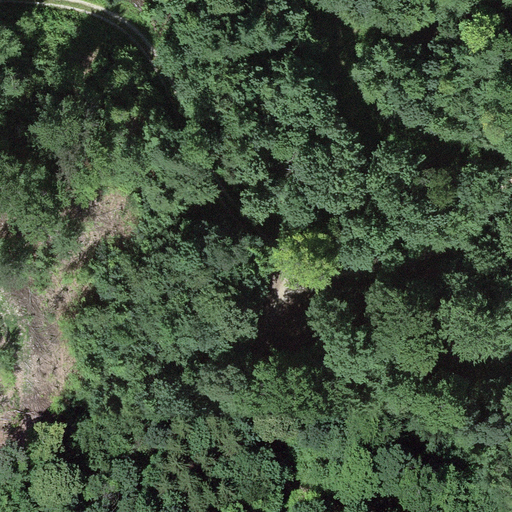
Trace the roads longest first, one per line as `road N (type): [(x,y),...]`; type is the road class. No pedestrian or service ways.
road 1 (track): [(63,0),(100,4),(135,28),(217,188),(298,279),(416,257),(511,184)]
road 2 (track): [(323,511),(235,414),(234,367),(298,279)]
